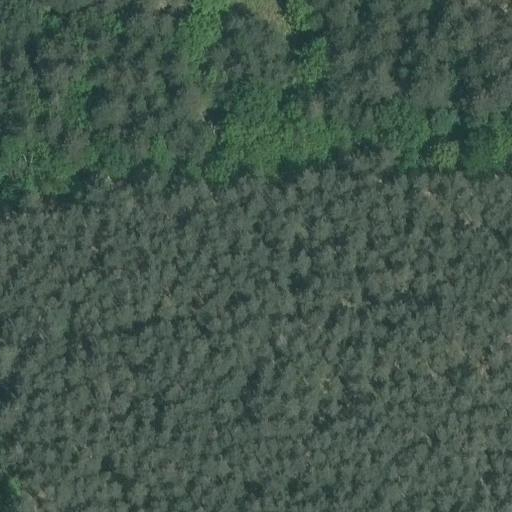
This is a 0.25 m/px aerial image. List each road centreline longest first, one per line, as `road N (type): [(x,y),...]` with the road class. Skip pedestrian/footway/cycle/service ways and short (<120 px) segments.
road 1 (track): [(373,149),(15,181),(0,190)]
road 2 (track): [(511,136),(373,149)]
